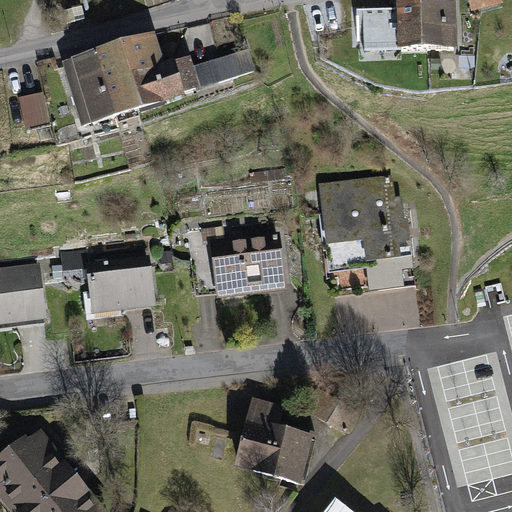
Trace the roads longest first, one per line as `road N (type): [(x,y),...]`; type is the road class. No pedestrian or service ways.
road 1 (residential): [(0,394),(425,339)]
road 2 (residential): [(0,61),(256,0)]
